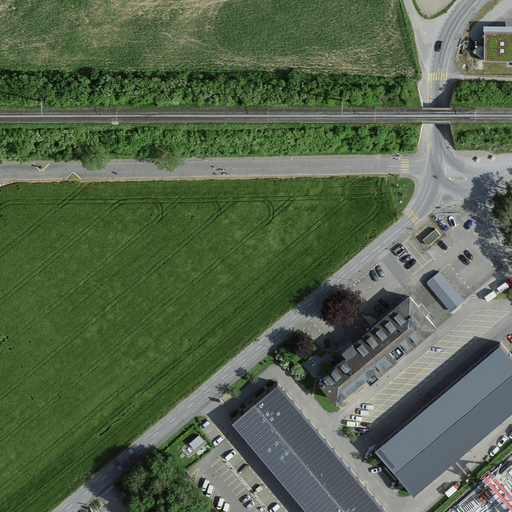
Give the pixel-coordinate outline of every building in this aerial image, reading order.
[(511,28),(485,30),(486,60),(511,58),(511,28)] [(454,308),(468,296),(443,268),(429,280),(454,308)] [(436,329),(409,297),(350,345),(355,351),(320,379),(336,399),(374,368),(379,375),(436,329)] [(511,411),(511,352),(504,342),(380,446),(418,491),(511,411)] [(383,511),(279,383),(231,424),(305,511),(383,511)] [(197,445),(207,438),(203,432),(193,439),(197,445)]
